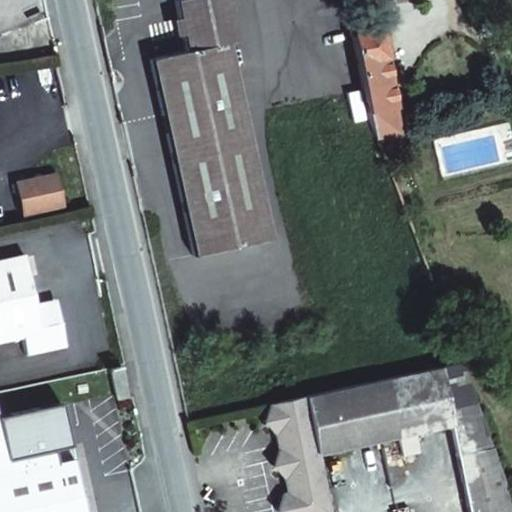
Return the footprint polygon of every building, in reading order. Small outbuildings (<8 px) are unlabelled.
[(235,41),(226,0),(174,0),(172,1),(176,19),(173,20),(176,34),(179,33),(183,51),(148,59),(165,138),(246,127),(227,42),(235,41)] [(381,29),(351,35),(366,110),(376,138),(397,132),(393,107),(384,57),(386,56),(381,29)] [(271,239),(246,127),(165,138),(191,256),(271,239)] [(63,204),(56,173),(15,182),(22,215),(63,204)] [(66,346),(55,299),(34,304),(23,255),(0,259),(0,341),(21,337),(25,355),(66,346)] [(466,511),(511,511),(511,504),(459,362),(269,404),(262,421),(275,434),(278,449),(272,465),(284,477),(287,493),(283,495),(276,511),(277,511),(328,511),(316,451),(321,450),(322,453),(396,435),(400,453),(417,449),(412,431),(448,423),(449,428),(447,429),(466,511)] [(121,365),(109,368),(115,398),(127,396),(121,365)] [(0,511),(82,511),(70,458),(53,462),(50,449),(68,445),(59,403),(0,415),(0,511)]
